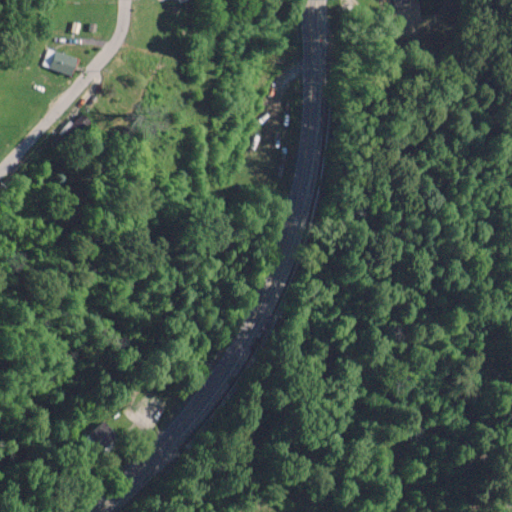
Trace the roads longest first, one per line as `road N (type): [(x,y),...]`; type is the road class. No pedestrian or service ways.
road 1 (secondary): [(313,0),(317,96),(288,252),(216,392),(103,511)]
road 2 (residential): [(0,169),(115,37),(124,0)]
road 3 (residential): [(511,93),(358,92)]
